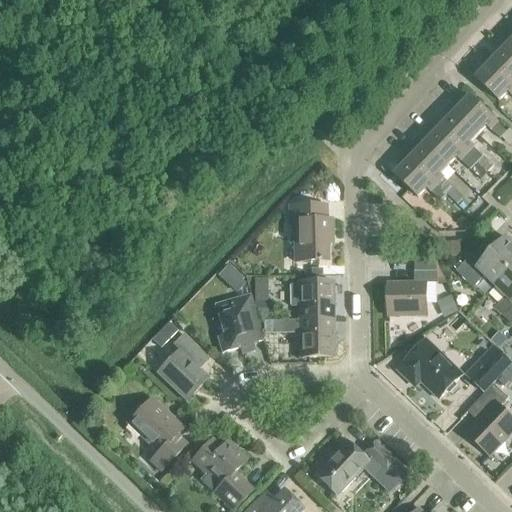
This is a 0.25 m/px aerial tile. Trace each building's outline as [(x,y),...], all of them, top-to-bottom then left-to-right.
[(511,54),(507,49),(492,64),(511,85),(511,54)] [(511,85),(492,65),(476,81),(499,104),(507,95),(511,99),(511,85)] [(470,100),(454,117),(478,138),(486,129),(491,134),(492,134),(500,141),(506,135),(497,127),(498,126),(470,100)] [(454,117),(440,132),(476,166),(483,160),(474,152),(475,151),(470,146),(478,138),(454,117)] [(440,132),(423,148),(449,169),(456,161),(461,165),(470,173),(476,166),(440,132)] [(423,148),(408,164),(446,198),(453,191),(444,183),(445,182),(440,177),(449,169),(423,148)] [(482,160),(476,167),(481,171),(486,176),(492,169),(482,160)] [(446,198),(408,164),(395,177),(418,200),(426,192),(431,197),(432,196),(440,204),(446,198)] [(288,209),(288,225),(292,225),(293,265),(327,264),(326,237),(331,236),(331,223),(325,223),(325,208),(288,209)] [(485,278),(496,288),(511,271),(511,245),(507,240),(485,262),(476,254),(457,273),(474,290),(485,278)] [(461,244),(448,244),(448,257),(461,257),(461,244)] [(389,286),(390,318),(427,318),(427,285),(438,285),(438,273),(436,273),(436,264),(415,264),(415,274),(415,285),(389,286)] [(507,299),(495,310),(511,326),(511,271),(496,289),(507,299)] [(238,277),(229,286),(238,294),(246,285),(238,277)] [(268,280),(255,280),(255,294),(268,293),(268,280)] [(298,309),(298,325),(333,324),(333,285),(297,285),(297,287),(289,287),(290,309),(298,309)] [(217,340),(221,356),(240,351),(241,357),(255,353),(246,323),(257,320),(250,297),(227,304),(213,307),(217,318),(223,338),(217,340)] [(452,298),(439,303),(446,319),(459,314),(452,298)] [(298,322),(281,322),(281,336),(298,336),(298,360),(333,360),(333,324),(298,325),(298,322)] [(499,335),(491,344),(494,347),(500,352),(508,343),(499,335)] [(172,346),(177,351),(156,374),(185,403),(207,380),(199,372),(209,361),(183,336),(172,346)] [(397,372),(408,382),(413,376),(439,401),(463,377),(427,342),(397,372)] [(474,407),(485,417),(467,436),(489,458),(511,433),(511,420),(500,409),(508,400),(494,387),(511,367),(511,363),(500,352),(494,347),(465,377),(485,396),(474,407)] [(511,367),(498,383),(504,388),(511,379),(511,367)] [(126,426),(158,456),(150,464),(160,473),(177,455),(168,446),(182,431),(151,400),(126,426)] [(191,463),(207,477),(201,484),(230,511),(232,511),(250,494),(232,476),(244,463),(225,446),(219,452),(209,443),(191,463)] [(344,445),(312,478),(333,498),(360,471),(369,480),(387,497),(406,477),(392,463),(381,475),(368,462),(365,465),(344,445)] [(373,445),(361,456),(368,462),(381,475),(392,463),(373,445)] [(152,480),(146,486),(153,492),(158,486),(152,480)] [(246,511),(300,511),(282,493),(267,509),(258,501),(246,511)]
